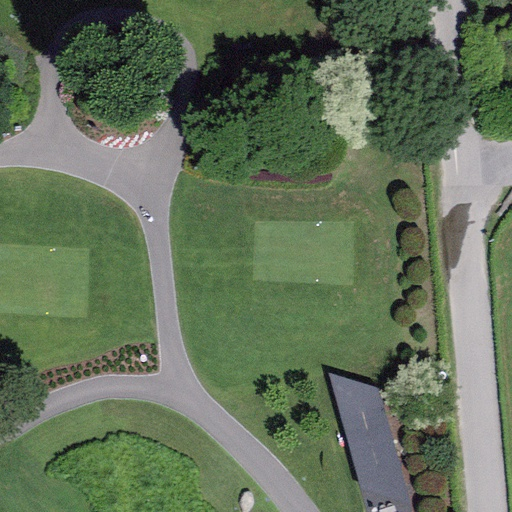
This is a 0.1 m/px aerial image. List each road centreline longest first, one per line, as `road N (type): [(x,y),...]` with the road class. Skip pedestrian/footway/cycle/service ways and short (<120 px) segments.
road 1 (track): [(0,158),(55,152),(149,182),(176,392),(263,463),(298,511)]
road 2 (residential): [(487,511),(447,0)]
road 3 (track): [(149,182),(187,88),(174,46),(143,23),(96,15),(64,31),(47,65),(55,152)]
road 4 (track): [(0,430),(64,395),(139,382),(176,392)]
